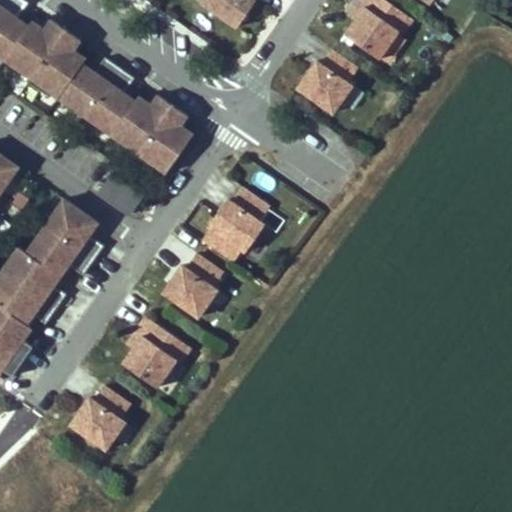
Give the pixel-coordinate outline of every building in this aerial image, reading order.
[(169,170),(193,136),(180,127),(183,123),(190,113),(161,92),(150,107),(138,98),(126,90),(137,75),(107,55),(97,70),(85,61),(73,52),(76,48),(83,38),(54,17),(47,27),(43,32),(31,23),(20,15),(30,0),(29,0),(0,0),(0,52),(16,63),(13,67),(50,93),(53,89),(123,138),(120,142),(157,168),(160,164),(169,170)] [(202,0),(202,1),(238,25),(255,0),(202,0)] [(363,8),(347,32),(381,56),(400,29),(404,31),(415,17),(391,0),(359,0),(356,4),(363,8)] [(47,27),(34,18),(31,23),(43,32),(47,27)] [(323,61),(319,59),(299,85),(335,111),(354,83),(350,80),(360,66),(333,47),(323,61)] [(88,56),(76,48),(73,52),(85,61),(88,56)] [(153,102),(141,93),(138,98),(150,107),(153,102)] [(196,131),(183,123),(180,127),(193,136),(196,131)] [(0,195),(21,164),(0,149),(0,195)] [(247,248),(267,222),(263,218),(272,204),(245,185),(235,199),(231,196),(212,224),(247,248)] [(6,367),(15,374),(36,345),(26,338),(21,334),(29,322),(37,312),(49,321),(69,291),(57,283),(72,262),(86,272),(107,243),(92,233),(101,220),(66,196),(29,249),(21,244),(0,274),(0,364),(1,363),(6,367)] [(201,315),(220,287),(216,284),(226,270),(199,251),(189,265),(185,263),(166,290),(201,315)] [(194,345),(149,314),(136,333),(142,337),(136,346),(126,360),(160,384),(179,358),(183,360),(194,345)] [(34,326),(29,322),(21,334),(26,338),(34,326)] [(142,337),(136,333),(129,341),(136,346),(142,337)] [(109,447),(128,420),(124,417),(134,402),(107,383),(97,398),(93,395),(73,422),(109,447)]
